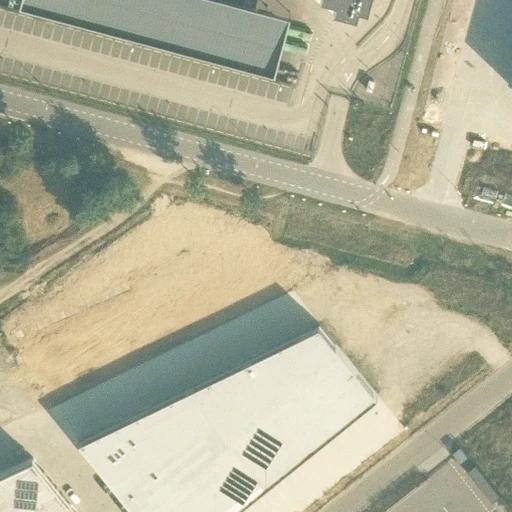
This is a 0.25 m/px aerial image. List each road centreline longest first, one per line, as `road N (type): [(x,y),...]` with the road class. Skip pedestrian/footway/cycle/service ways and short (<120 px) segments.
road 1 (unclassified): [(511,239),(0,98)]
road 2 (track): [(0,301),(131,210),(150,188),(163,140)]
road 3 (unclassified): [(343,511),(511,380)]
